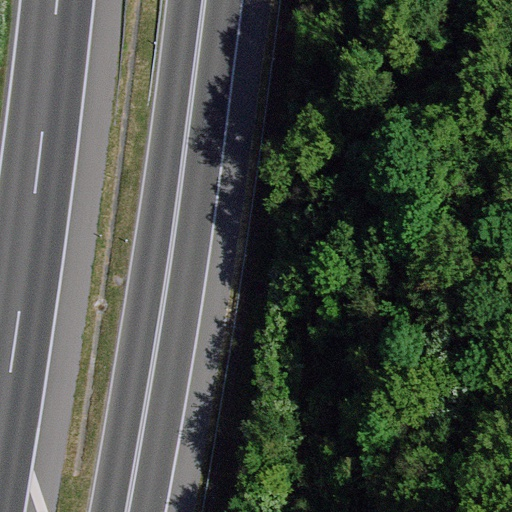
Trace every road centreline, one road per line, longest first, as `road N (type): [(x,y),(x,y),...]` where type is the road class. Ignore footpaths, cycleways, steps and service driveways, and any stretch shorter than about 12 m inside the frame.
road 1 (motorway): [(128,511),(205,0)]
road 2 (motorway): [(0,452),(59,0)]
